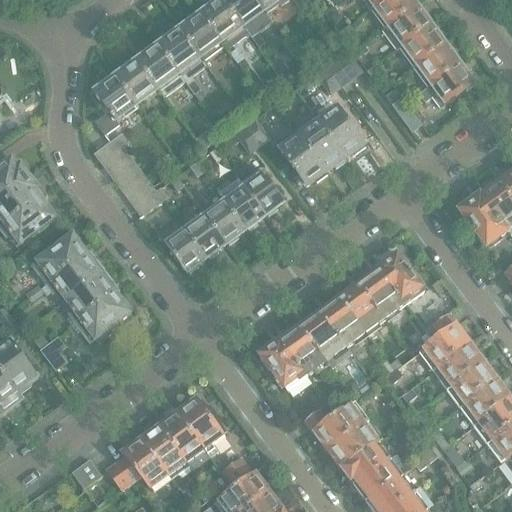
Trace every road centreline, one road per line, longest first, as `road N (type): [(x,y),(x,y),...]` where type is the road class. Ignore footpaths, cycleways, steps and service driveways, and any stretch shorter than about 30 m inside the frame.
road 1 (residential): [(201,341),(62,151),(66,35)]
road 2 (residential): [(0,487),(201,341)]
road 3 (residential): [(201,341),(400,196)]
road 4 (residential): [(327,511),(201,341)]
road 5 (residential): [(511,345),(400,196)]
road 6 (residential): [(400,196),(511,116)]
